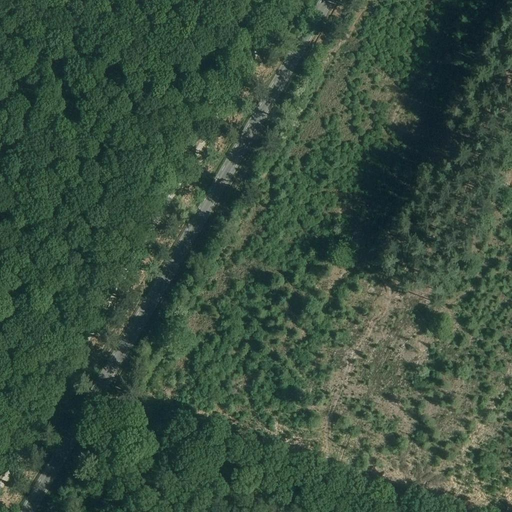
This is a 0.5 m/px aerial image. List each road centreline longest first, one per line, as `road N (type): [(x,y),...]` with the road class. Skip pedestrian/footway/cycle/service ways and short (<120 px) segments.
road 1 (primary): [(26,511),(327,0)]
road 2 (track): [(89,402),(461,511)]
road 3 (track): [(121,0),(0,212)]
